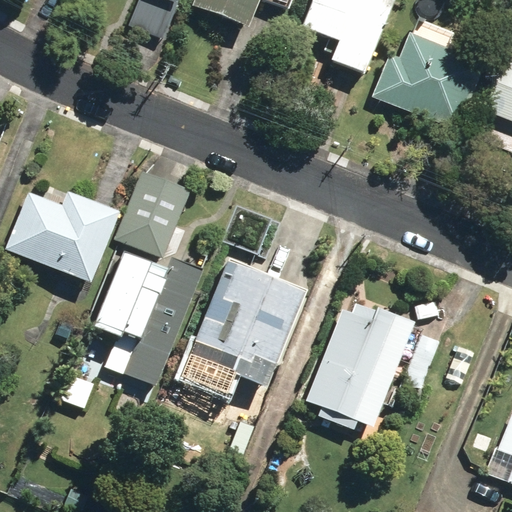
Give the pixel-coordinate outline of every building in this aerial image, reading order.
[(140,0),(130,24),(157,37),(174,0),(140,0)] [(234,22),(244,0),(260,0),(283,11),(288,0),(191,0),(191,1),(234,22)] [(309,0),(298,30),(336,45),(327,64),(363,80),(371,58),(394,0),(309,0)] [(511,33),(481,109),(511,121),(511,33)] [(397,44),(370,99),(449,136),(477,82),(397,44)] [(192,178),(146,159),(114,236),(160,255),(192,178)] [(29,189),(3,246),(86,284),(119,211),(67,187),(60,203),(29,189)] [(76,356),(152,386),(196,276),(120,245),(76,356)] [(306,290),(225,259),(186,358),(267,389),(306,290)] [(342,308),(302,402),(370,431),(418,321),(375,302),(368,319),(342,308)] [(417,340),(401,386),(419,393),(435,346),(417,340)] [(90,389),(67,380),(56,407),(79,416),(90,389)] [(511,408),(482,471),(511,484),(511,408)]
